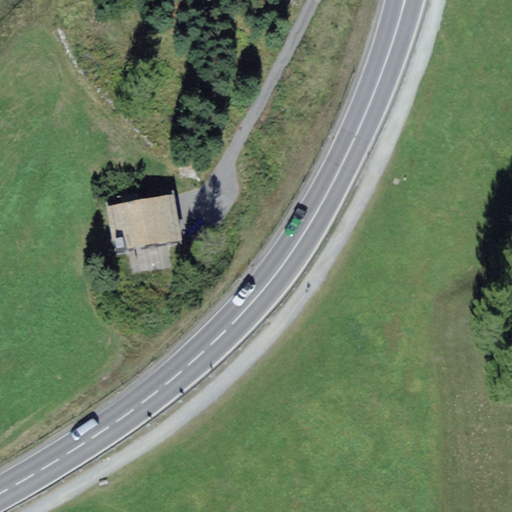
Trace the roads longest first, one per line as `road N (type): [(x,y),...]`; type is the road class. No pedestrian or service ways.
road 1 (track): [(40,511),(249,365),(310,288),(361,201),(437,0)]
road 2 (primary): [(0,493),(184,370),(267,284),(339,170),(405,0)]
